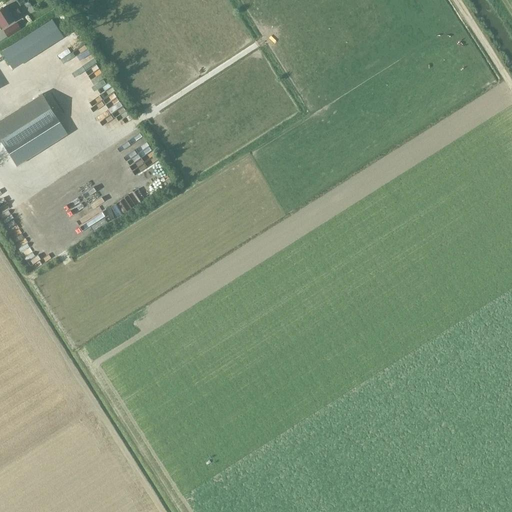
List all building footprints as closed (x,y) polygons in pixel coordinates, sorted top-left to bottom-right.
[(13,18),(20,14),(17,8),(10,13),(6,6),(0,9),(0,24),(2,28),(14,20),(13,18)] [(12,69),(63,37),(52,20),(1,52),(12,69)] [(93,84),(104,79),(96,63),(85,69),(93,84)] [(114,92),(110,86),(100,92),(119,122),(129,115),(114,92)] [(42,95),(0,120),(0,141),(8,154),(59,123),(42,95)] [(6,195),(0,196),(0,211),(11,207),(6,195)]
